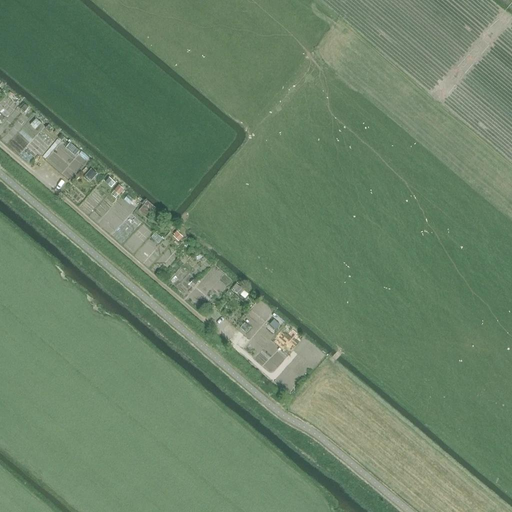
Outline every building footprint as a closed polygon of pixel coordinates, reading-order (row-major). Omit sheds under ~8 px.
[(38,113),(33,120),(38,124),(43,117),(38,113)] [(49,154),(53,157),(58,150),(55,147),(49,154)] [(54,159),(62,166),(69,158),(60,151),(54,159)] [(87,170),(93,175),(99,168),(93,163),(87,170)] [(298,346),(298,335),(281,335),(281,338),(286,339),(286,345),(298,346)] [(245,349),(265,349),(265,336),(245,336),(245,349)]
